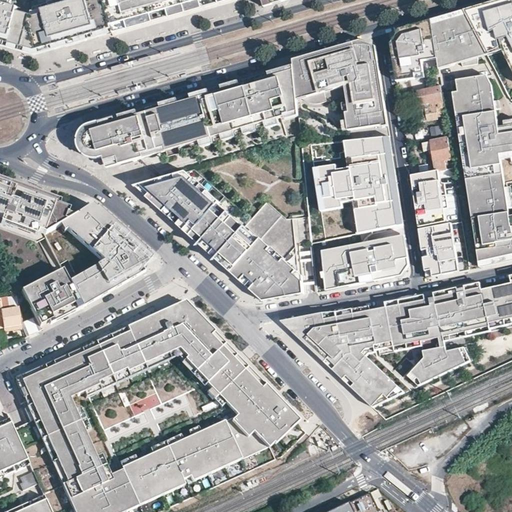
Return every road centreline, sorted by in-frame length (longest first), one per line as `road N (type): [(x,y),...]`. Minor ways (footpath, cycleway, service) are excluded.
road 1 (primary): [(35,130),(376,26)]
road 2 (primary): [(327,0),(21,80)]
road 3 (tertiary): [(239,316),(347,437),(432,510)]
road 4 (residential): [(376,26),(421,283)]
road 5 (residential): [(0,360),(180,260)]
road 6 (residential): [(239,316),(421,283)]
road 7 (residential): [(511,409),(440,466),(432,510)]
road 8 (tertiary): [(75,179),(102,192),(180,260)]
